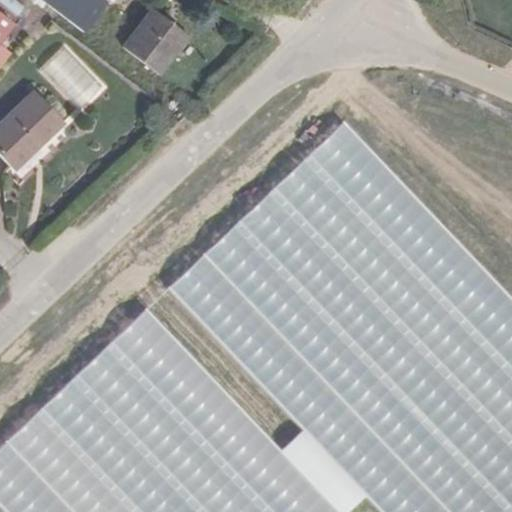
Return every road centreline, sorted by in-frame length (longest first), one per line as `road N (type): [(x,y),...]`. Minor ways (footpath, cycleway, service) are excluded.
road 1 (residential): [(333,24),(0,341)]
road 2 (unclassified): [(333,24),(511,92)]
